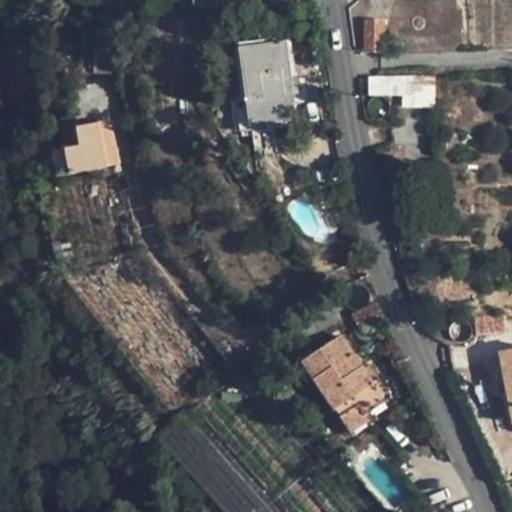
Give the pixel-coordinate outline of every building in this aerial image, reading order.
[(368,51),(379,50),(383,50),(383,21),(368,22),(368,51)] [(290,120),(288,104),(288,102),(286,93),(293,92),(286,43),(242,49),(248,98),(236,101),(240,127),(290,120)] [(433,76),(405,77),(405,95),(405,106),(434,105),(433,76)] [(370,96),(405,95),(405,77),(370,78),(370,96)] [(294,104),(293,92),(286,93),(288,102),(288,104),(294,104)] [(76,155),(63,158),(67,183),(101,176),(92,133),(72,137),(76,155)] [(56,186),(67,183),(63,158),(51,162),(56,186)] [(136,268),(116,183),(43,199),(44,204),(60,272),(62,273),(165,403),(168,405),(171,406),(217,370),(201,349),(136,268)] [(333,295),(294,320),(311,347),(351,322),(333,295)] [(375,300),(360,309),(353,313),(360,328),(383,315),(375,300)] [(505,332),(503,317),(472,321),(474,335),(505,332)] [(373,381),(363,368),(343,337),(306,362),(344,417),(345,415),(361,405),(367,413),(393,396),(380,377),(373,381)] [(511,419),(511,352),(500,354),(511,419)] [(393,511),(339,449),(331,441),(256,355),(199,405),(291,511),(393,511)] [(370,363),(363,368),(373,381),(380,377),(372,365),(370,363)] [(370,419),(367,413),(361,405),(345,415),(344,417),(353,432),(370,419)] [(281,511),(190,408),(158,435),(225,511),(281,511)]
